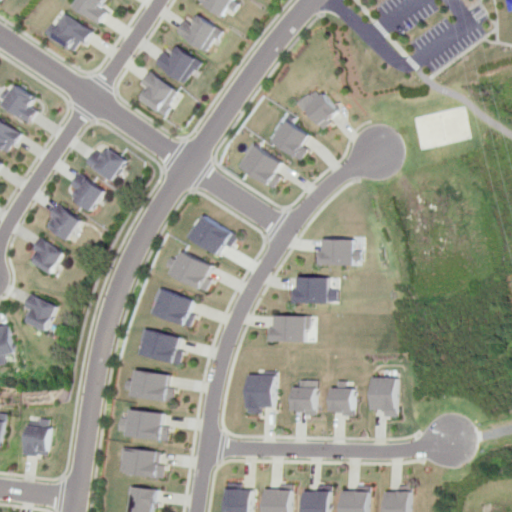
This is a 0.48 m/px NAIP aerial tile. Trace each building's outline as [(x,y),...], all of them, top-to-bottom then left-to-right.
[(102,7),(106,0),(78,0),(73,8),(100,25),(108,11),(102,7)] [(201,0),(225,16),(231,8),(237,12),(242,4),(236,1),(236,0),(201,0)] [(78,53),(92,31),(67,15),(53,38),(78,53)] [(223,31),(202,15),(195,25),(188,20),(179,31),(207,52),(223,31)] [(186,84),(202,62),(181,46),(174,55),(167,50),(158,63),(186,84)] [(150,91),(144,100),(166,115),(181,93),(152,72),(143,85),(150,91)] [(40,115),(34,123),(9,106),(20,89),(41,102),(35,111),(40,115)] [(326,128),(342,113),(322,91),(306,106),(326,128)] [(29,132),(19,150),(14,147),(12,152),(0,144),(0,122),(3,117),(29,132)] [(275,141),(303,159),(310,149),(304,145),(312,135),(289,120),(275,141)] [(257,144),(284,163),(278,173),(282,176),(275,187),(243,166),(257,144)] [(115,149),(135,163),(122,183),(91,162),(98,151),(109,158),(115,149)] [(112,193),(99,214),(79,201),(85,192),(77,186),(85,175),(112,193)] [(89,222),(74,243),(55,229),(58,224),(53,220),(64,204),(89,222)] [(207,214),(239,236),(233,248),(227,244),(220,255),(193,236),(207,214)] [(323,238),(356,239),(356,250),(363,250),(364,260),(355,260),(355,266),(317,264),(317,250),(323,250),(323,238)] [(71,257),(60,275),(35,259),(38,254),(36,252),(43,240),(71,257)] [(186,251),(175,274),(207,291),(213,279),(209,277),(215,266),(186,251)] [(298,276),(330,277),(329,289),(338,289),(338,302),(329,301),(329,304),(290,302),(290,292),(297,292),(298,276)] [(167,289),(158,313),(192,326),(197,314),(192,312),(197,301),(167,289)] [(64,307),(54,334),(31,325),(37,311),(31,308),(36,296),(64,307)] [(309,315),(309,329),(306,329),(306,342),(267,341),(268,327),(274,327),(274,315),(309,315)] [(10,366),(0,367),(0,327),(14,323),(22,353),(8,357),(10,366)] [(153,329),(146,354),(182,364),(186,350),(181,349),(184,337),(153,329)] [(141,369),(139,381),(132,379),(130,389),(138,390),(136,396),(175,402),(177,388),(171,387),(174,374),(141,369)] [(275,375),(275,407),(262,407),(262,413),(248,414),(248,374),(275,375)] [(398,378),(374,378),(373,409),(386,409),(386,416),(398,416),(398,378)] [(293,387),(293,410),(304,410),(304,414),(315,415),(315,380),(296,379),(296,387),(293,387)] [(354,388),(354,416),(344,416),(344,411),(331,411),(331,388),(336,388),(336,380),(346,381),(346,387),(354,388)] [(135,409),(167,413),(166,426),(171,427),(170,441),(132,436),(133,431),(124,430),(126,417),(134,418),(135,409)] [(53,419),(52,430),(59,430),(56,456),(39,454),(39,460),(26,458),(30,427),(43,429),(45,418),(53,419)] [(10,424),(6,446),(0,445),(0,421),(1,422),(1,423),(10,424)] [(127,447),(163,452),(162,464),(166,465),(165,478),(128,473),(129,460),(125,459),(127,447)] [(254,511),(255,490),(243,490),(243,483),(229,483),(228,511),(254,511)] [(135,485),(162,489),(158,511),(134,511),(136,495),(133,495),(135,485)] [(372,511),(372,486),(346,485),(345,511),(372,511)] [(415,511),(415,486),(389,486),(389,511),(415,511)] [(294,511),(294,489),(268,488),(267,511),(294,511)] [(307,490),(307,511),(333,511),(333,490),(307,490)]
